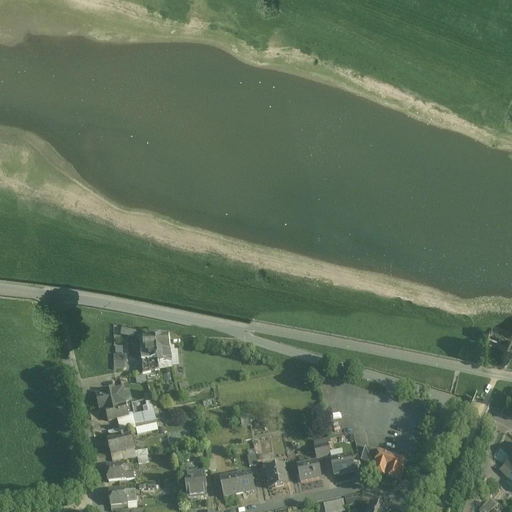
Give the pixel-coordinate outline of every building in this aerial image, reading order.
[(134,337),(136,331),(122,328),(120,334),(134,337)] [(169,336),(156,338),(158,361),(158,364),(171,363),(169,336)] [(156,338),(143,339),(144,341),(140,341),(142,362),(158,361),(156,338)] [(158,361),(142,362),(143,374),(143,375),(159,371),(159,370),(158,364),(158,361)] [(122,390),(103,394),(97,395),(100,410),(105,409),(125,405),(122,390)] [(131,404),(126,405),(129,417),(131,417),(131,416),(134,416),(131,404)] [(125,405),(105,409),(108,422),(117,420),(129,417),(126,405),(125,405)] [(134,416),(131,416),(131,417),(133,423),(149,419),(151,426),(156,425),(153,411),(148,412),(134,416)] [(248,415),(240,417),(242,427),(250,426),(248,415)] [(129,417),(117,420),(120,431),(127,429),(134,429),(133,423),(131,417),(129,417)] [(149,419),(133,423),(134,429),(134,430),(136,430),(151,426),(149,419)] [(151,426),(136,430),(137,436),(157,432),(156,425),(151,426)] [(122,439),(108,442),(111,457),(122,454),(135,452),(131,437),(124,439),(124,438),(122,439)] [(329,439),(320,441),(321,447),(324,460),(331,459),(328,445),(331,445),(329,439)] [(321,447),(314,448),(316,461),(324,460),(321,447)] [(379,452),(365,448),(361,461),(375,466),(379,452)] [(406,460),(379,451),(379,452),(375,466),(372,472),(399,481),(406,460)] [(135,452),(122,454),(123,461),(136,459),(135,452)] [(122,454),(111,457),(112,463),(123,461),(122,454)] [(256,455),(249,457),(251,468),(258,466),(256,455)] [(352,457),(330,461),(334,478),(355,473),(352,457)] [(215,459),(207,460),(210,472),(210,473),(217,471),(215,459)] [(207,460),(201,461),(204,473),(210,472),(207,460)] [(318,464),(297,468),(300,484),(322,480),(318,464)] [(508,480),(511,475),(511,474),(504,466),(499,472),(508,480)] [(125,467),(107,469),(109,483),(126,482),(126,481),(134,481),(134,473),(125,473),(125,467)] [(284,467),(267,471),(271,490),(288,487),(284,467)] [(251,474),(236,478),(240,496),(255,493),(251,474)] [(205,476),(185,478),(188,501),(207,499),(206,490),(207,490),(207,485),(206,485),(205,476)] [(236,478),(220,481),(224,499),(240,496),(236,478)] [(155,485),(141,487),(142,495),(156,493),(155,485)] [(126,491),(110,493),(111,507),(121,506),(128,505),(127,503),(136,502),(135,493),(126,494),(126,491)] [(357,498),(345,501),(346,508),(359,505),(357,498)] [(343,501),(323,505),(325,511),(342,511),(345,511),(343,501)] [(488,501),(478,511),(479,511),(488,511),(494,507),(488,501)]
